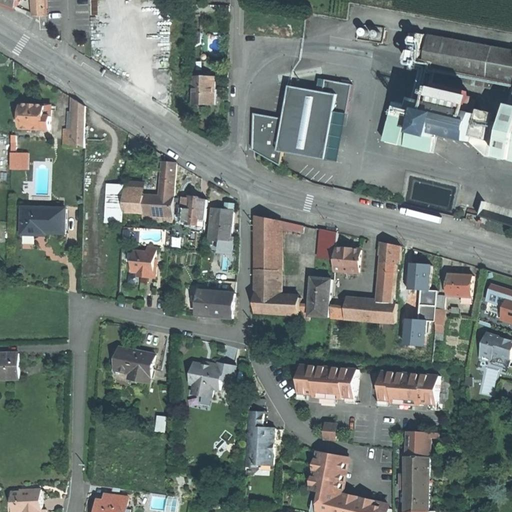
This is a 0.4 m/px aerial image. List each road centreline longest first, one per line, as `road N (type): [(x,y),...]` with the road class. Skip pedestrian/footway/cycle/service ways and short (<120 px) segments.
road 1 (residential): [(73,511),(80,319),(90,308),(242,336)]
road 2 (secondary): [(251,183),(511,257)]
road 3 (secondary): [(0,31),(228,172)]
road 4 (residential): [(377,457),(298,430),(242,336)]
road 5 (unclassified): [(228,172),(236,144),(236,0)]
road 6 (residential): [(242,336),(251,183)]
road 7 (unknown): [(298,430),(336,409),(429,415)]
